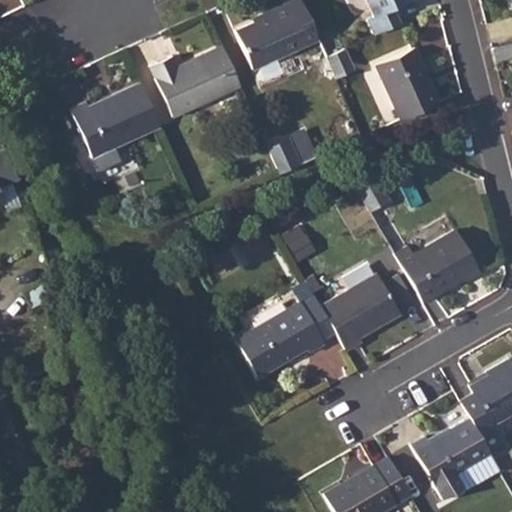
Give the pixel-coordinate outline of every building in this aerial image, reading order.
[(316,39),(299,0),(288,0),(258,13),(259,16),(233,27),(250,68),(316,39)] [(367,16),(374,33),(399,22),(393,6),(406,0),(368,0),(374,13),(367,16)] [(238,84),(220,44),(187,59),(188,61),(178,66),(171,51),(148,62),(170,114),(238,84)] [(377,60),(400,116),(438,99),(413,44),(377,60)] [(158,123),(139,79),(86,103),(83,99),(69,105),(89,154),(158,123)] [(284,139),(266,147),(276,171),(295,162),(284,139)] [(0,211),(5,209),(0,194),(0,183),(15,177),(3,148),(0,148),(0,211)] [(372,176),(353,185),(367,208),(384,198),(372,176)] [(406,244),(392,252),(419,300),(461,275),(463,277),(477,269),(453,228),(410,251),(406,244)] [(375,272),(319,304),(333,329),(340,341),(344,347),(358,339),(356,336),(398,312),(375,272)] [(45,278),(24,288),(29,303),(51,292),(45,278)] [(281,293),(243,316),(249,327),(288,305),(281,293)] [(314,295),(299,303),(319,337),(333,329),(319,304),(314,295)] [(298,301),(233,338),(255,375),(304,347),(307,350),(321,342),(319,337),(299,303),(298,301)] [(470,392),(455,400),(466,417),(478,438),(493,429),(489,422),(511,409),(511,365),(507,356),(482,370),(484,373),(465,384),(470,392)] [(478,438),(466,417),(425,439),(423,434),(407,443),(437,498),(459,486),(452,471),(486,453),(478,438)] [(406,495),(384,457),(321,493),(331,511),(377,511),(378,511),(406,495)]
